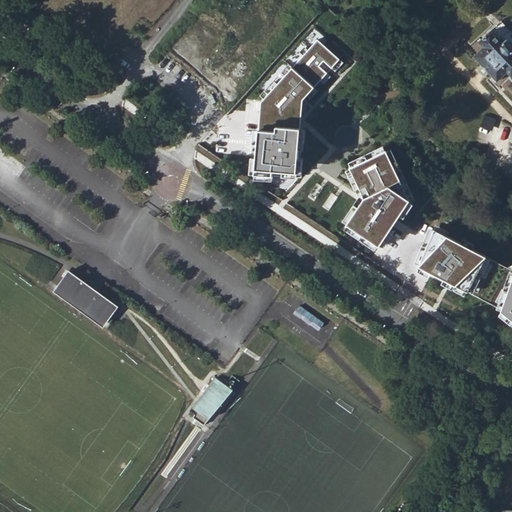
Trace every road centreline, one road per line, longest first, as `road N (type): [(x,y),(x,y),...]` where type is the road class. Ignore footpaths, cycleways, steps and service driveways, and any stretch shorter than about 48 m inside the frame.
road 1 (residential): [(504,388),(225,204),(171,180)]
road 2 (residential): [(171,180),(142,145),(0,39)]
road 3 (unclassified): [(451,511),(504,388)]
